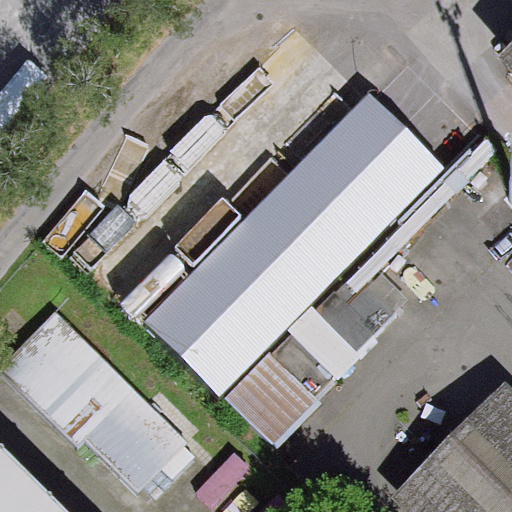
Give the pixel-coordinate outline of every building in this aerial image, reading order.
[(378,208),(412,243),(486,172),(453,137),(378,208)] [(184,445),(57,318),(2,372),(75,445),(85,435),(139,490),(184,445)] [(292,339),(226,403),(276,455),(326,407),(319,399),(335,384),(292,339)] [(511,511),(511,396),(506,391),(393,505),(400,511),(511,511)] [(0,511),(53,511),(0,458),(0,511)]
